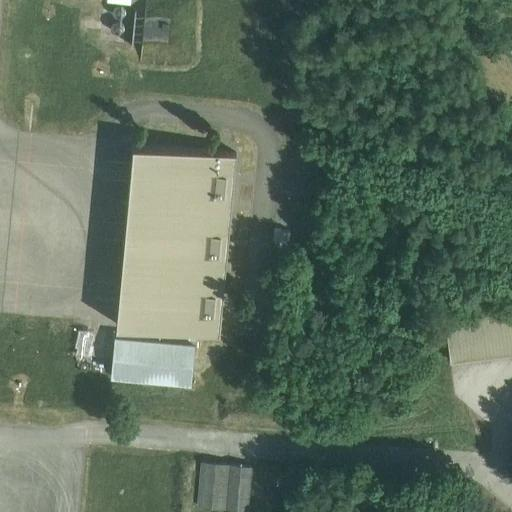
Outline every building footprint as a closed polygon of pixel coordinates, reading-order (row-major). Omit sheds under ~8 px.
[(221,321),(219,321),(233,163),(235,163),(236,151),(133,142),(116,323),(219,333),(221,321)] [(288,250),(290,230),(274,228),(272,248),(288,250)] [(511,310),(445,319),(450,360),(511,352),(511,310)] [(191,382),(192,370),(195,342),(115,335),(111,375),(191,382)] [(202,460),(198,505),(227,508),(247,510),(251,465),(226,462),(202,460)]
